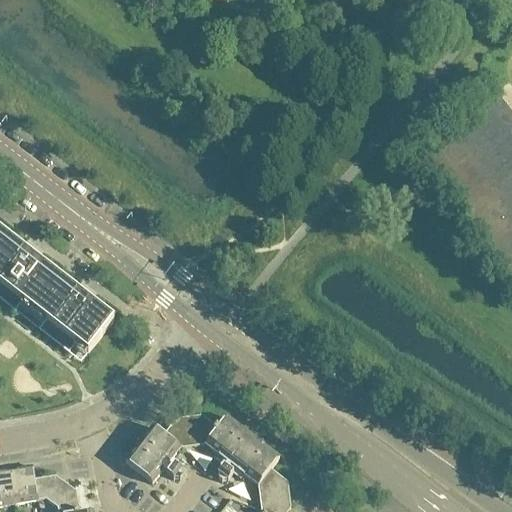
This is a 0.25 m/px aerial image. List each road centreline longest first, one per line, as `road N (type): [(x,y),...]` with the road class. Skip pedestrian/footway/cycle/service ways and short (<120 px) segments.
road 1 (secondary): [(503,511),(212,302)]
road 2 (secondary): [(198,321),(446,511)]
road 3 (secondary): [(212,302),(99,223),(89,225)]
road 4 (secondary): [(89,225),(91,235),(198,321)]
road 5 (residential): [(94,416),(140,386),(198,321)]
